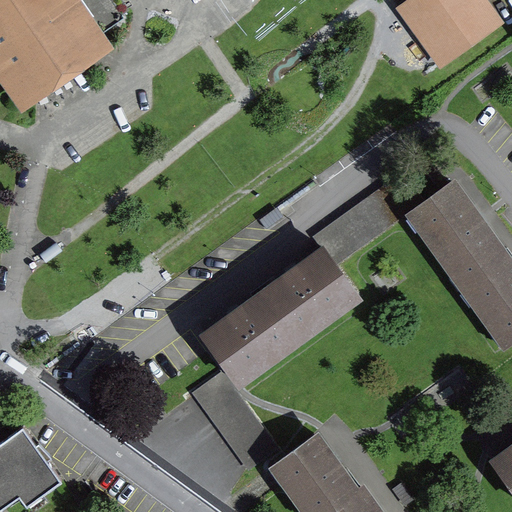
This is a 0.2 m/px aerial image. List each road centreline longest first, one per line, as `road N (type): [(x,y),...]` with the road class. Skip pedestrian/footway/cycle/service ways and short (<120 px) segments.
road 1 (residential): [(511,201),(474,153),(436,139),(401,151),(60,408)]
road 2 (residential): [(60,408),(201,511)]
